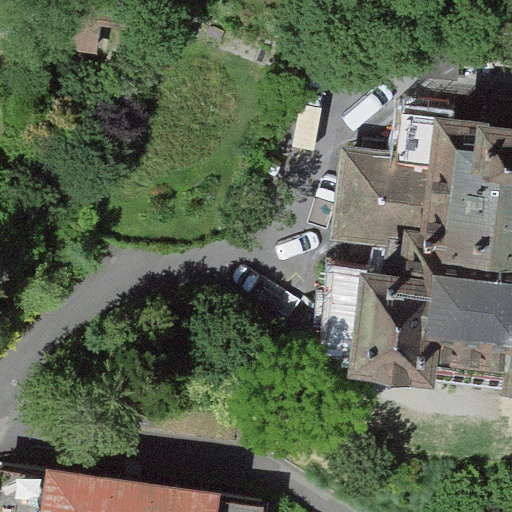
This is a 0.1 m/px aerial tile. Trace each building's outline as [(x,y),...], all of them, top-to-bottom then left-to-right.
[(41,0),(34,47),(99,58),(104,23),(123,26),(127,0),(41,0)] [(460,0),(322,0),(317,57),(454,71),(460,0)] [(189,248),(247,231),(307,80),(155,28),(73,221),(131,245),(189,248)] [(511,148),(412,137),(392,308),(324,300),(311,414),(405,425),(408,397),(474,405),(471,428),(511,432),(511,148)] [(6,466),(0,510),(0,511),(274,511),(275,504),(6,466)]
